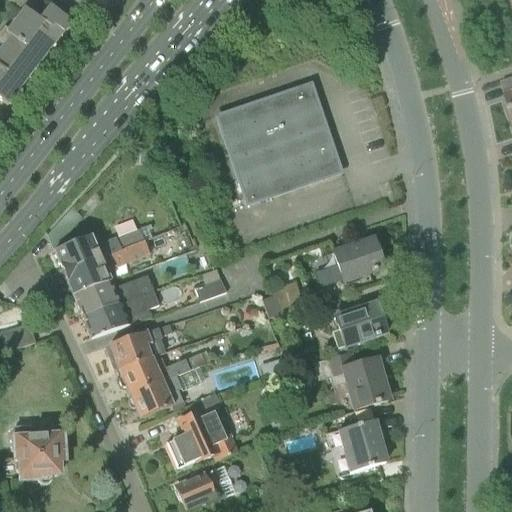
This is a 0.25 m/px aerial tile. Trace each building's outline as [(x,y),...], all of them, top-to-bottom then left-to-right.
[(24,11),(8,32),(5,29),(0,34),(0,44),(3,47),(0,51),(0,103),(6,108),(70,25),(48,8),(38,22),(24,11)] [(310,87),(217,119),(246,207),(340,175),(310,87)] [(511,93),(503,96),(511,121),(511,93)] [(153,167),(146,150),(134,148),(132,165),(153,167)] [(187,199),(179,180),(168,184),(175,203),(187,199)] [(75,213),(48,242),(53,254),(83,220),(75,213)] [(53,254),(53,255),(62,275),(143,244),(151,241),(146,228),(115,240),(94,249),(89,239),(53,254)] [(321,259),(332,289),(382,272),(372,241),(321,259)] [(62,275),(71,297),(109,283),(105,274),(148,257),(143,244),(62,275)] [(81,320),(152,294),(145,280),(112,291),(109,283),(71,297),(81,320)] [(224,296),(220,282),(195,291),(199,304),(224,296)] [(295,284),(270,293),(272,299),(279,316),(304,309),(295,284)] [(91,341),(150,321),(147,313),(158,309),(152,294),(81,320),(91,341)] [(279,316),(272,299),(261,303),(268,320),(279,316)] [(343,350),(367,342),(373,340),(373,341),(378,340),(378,339),(385,336),(375,307),(333,321),(343,350)] [(0,356),(36,347),(30,326),(0,334),(0,356)] [(161,340),(171,336),(169,327),(157,331),(161,340)] [(165,357),(155,332),(145,335),(108,348),(112,359),(111,360),(110,362),(113,371),(115,373),(117,372),(118,373),(150,361),(151,362),(165,357)] [(204,366),(199,356),(164,371),(160,362),(152,365),(151,362),(150,361),(118,373),(121,380),(118,383),(121,390),(125,390),(128,398),(175,378),(175,379),(204,366)] [(332,390),(345,387),(353,413),(373,407),(373,408),(378,407),(378,406),(388,403),(376,362),(354,369),(350,357),(326,364),(312,368),(317,386),(330,382),(332,390)] [(272,364),(276,377),(286,375),(282,361),(272,364)] [(180,404),(176,395),(181,393),(175,379),(175,378),(128,398),(130,401),(127,404),(130,411),(134,411),(139,422),(180,404)] [(185,391),(190,404),(203,399),(198,386),(185,391)] [(236,455),(230,441),(232,440),(224,422),(216,425),(210,412),(219,408),(215,397),(191,407),(195,417),(179,424),(184,437),(165,446),(177,471),(195,464),(212,457),(215,464),(236,455)] [(385,465),(385,464),(383,464),(372,427),(374,426),(374,425),(359,429),(359,428),(337,434),(349,477),(371,470),(371,469),(385,465)] [(44,434),(35,434),(28,435),(28,430),(13,431),(14,460),(57,457),(57,459),(63,459),(61,431),(44,432),(44,434)] [(19,479),(19,484),(36,483),(41,487),(47,487),(51,482),(51,478),(58,477),(57,459),(57,457),(14,460),(3,460),(4,480),(19,479)] [(195,511),(225,500),(224,499),(233,495),(223,470),(204,478),(173,491),(182,511),(195,511)] [(273,511),(278,510),(274,497),(273,494),(264,496),(259,498),(263,511),(273,511)]
